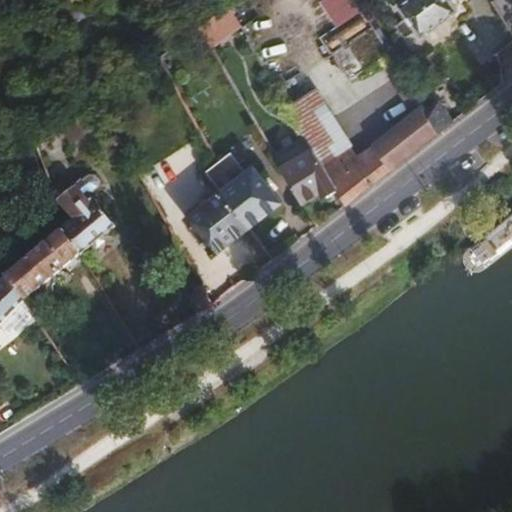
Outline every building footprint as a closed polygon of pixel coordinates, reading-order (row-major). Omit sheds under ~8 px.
[(337,29),(323,39),(350,78),(389,52),(353,0),(320,0),(318,1),(337,29)] [(410,16),(398,24),(408,38),(419,29),(424,36),(459,9),(453,0),(405,0),(401,3),(410,16)] [(218,38),(240,29),(231,9),(209,18),(218,38)] [(317,87),(289,104),(309,140),(313,147),(323,164),(352,147),(317,87)] [(434,105),(442,100),(438,93),(430,98),(434,105)] [(440,130),(455,119),(442,100),(434,105),(430,98),(423,102),(425,107),(440,130)] [(392,168),(440,130),(425,107),(377,144),(392,168)] [(77,116),(54,132),(60,141),(69,135),(67,130),(80,121),(77,116)] [(302,138),(277,155),(283,166),(309,150),(305,143),(302,138)] [(313,147),(309,140),(305,143),(309,150),(313,147)] [(346,204),(392,168),(377,144),(369,150),(375,159),(365,167),(358,159),(352,147),(323,164),(335,186),(346,204)] [(323,164),(313,147),(309,150),(283,166),(303,200),(322,189),(324,192),(335,186),(323,164)] [(375,159),(369,150),(358,159),(365,167),(375,159)] [(205,170),(221,191),(249,227),(284,200),(255,165),(245,173),(228,152),(205,170)] [(80,220),(65,230),(86,253),(120,225),(102,202),(101,203),(97,198),(92,204),(75,186),(67,165),(49,171),(59,198),(80,220)] [(0,181),(0,202),(10,196),(0,181)] [(221,191),(187,217),(216,254),(249,227),(221,191)] [(511,217),(465,255),(462,262),(463,271),(470,275),(479,275),(511,248),(511,217)] [(65,230),(12,274),(30,299),(71,266),(74,271),(87,262),(83,256),(86,253),(65,230)] [(0,328),(30,299),(12,274),(0,286),(0,328)] [(201,302),(208,309),(218,304),(211,292),(207,294),(204,295),(203,298),(201,302)]
